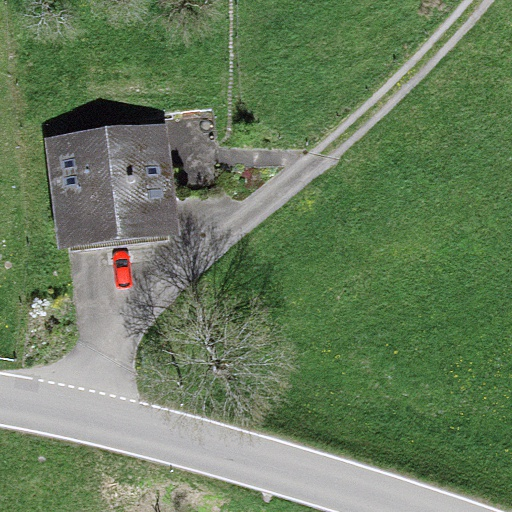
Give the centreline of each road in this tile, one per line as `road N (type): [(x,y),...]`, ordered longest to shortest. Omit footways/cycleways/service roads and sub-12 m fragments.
road 1 (track): [(76,414),(133,318),(384,97),(478,0)]
road 2 (tertiary): [(0,398),(421,511)]
